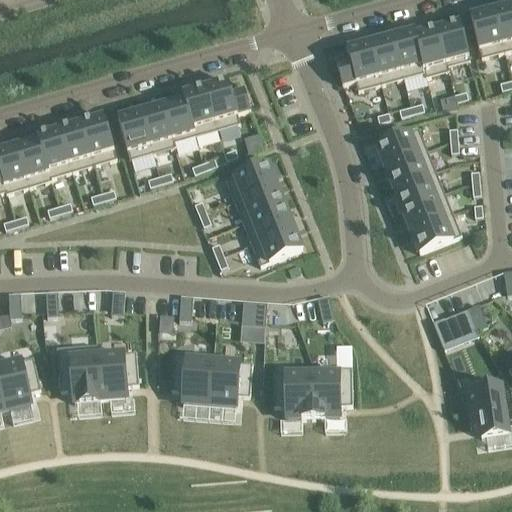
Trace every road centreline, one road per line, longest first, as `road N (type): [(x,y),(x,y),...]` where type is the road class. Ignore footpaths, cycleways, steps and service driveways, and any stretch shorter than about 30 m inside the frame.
road 1 (residential): [(0,287),(105,283),(288,295),(353,274)]
road 2 (tertiary): [(0,118),(290,31)]
road 3 (residential): [(290,31),(340,156),(353,274)]
road 4 (residential): [(353,274),(363,287),(404,303),(499,264)]
road 5 (residential): [(499,264),(485,104)]
road 6 (tertiary): [(290,31),(410,0)]
